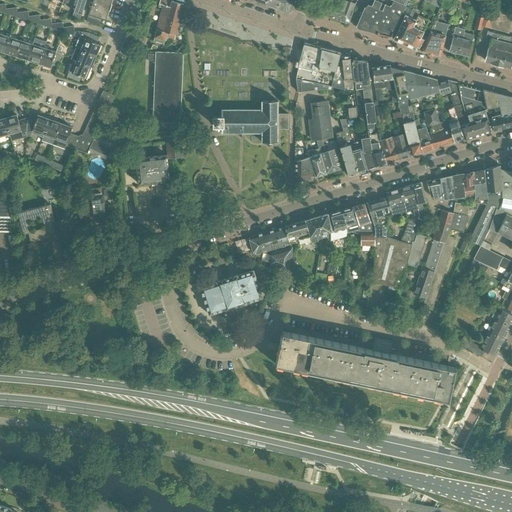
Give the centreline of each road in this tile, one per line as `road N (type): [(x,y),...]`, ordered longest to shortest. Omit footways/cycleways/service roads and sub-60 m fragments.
road 1 (primary): [(0,400),(182,425),(511,503)]
road 2 (primary): [(511,474),(190,400),(0,376)]
road 3 (residential): [(494,371),(436,339),(283,301),(252,347),(209,353),(179,327),(154,249)]
road 4 (residential): [(154,249),(511,141)]
road 5 (residential): [(511,86),(345,43)]
road 6 (residential): [(0,299),(154,249)]
road 7 (residential): [(59,90),(93,94),(130,0)]
